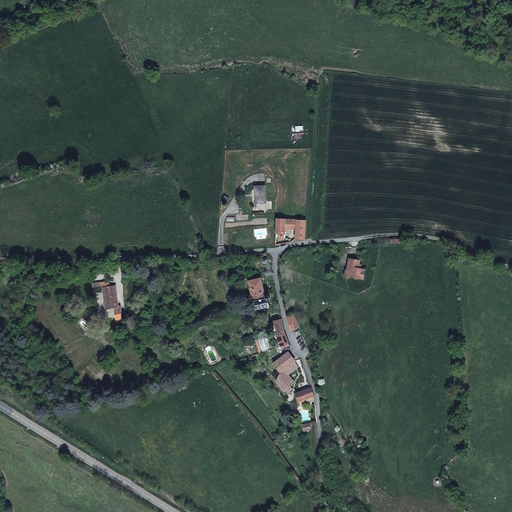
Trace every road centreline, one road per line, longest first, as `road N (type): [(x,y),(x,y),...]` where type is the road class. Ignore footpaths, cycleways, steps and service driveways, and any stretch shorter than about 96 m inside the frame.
road 1 (residential): [(274,249),(87,261),(0,257)]
road 2 (residential): [(330,511),(318,403),(283,312),(274,249)]
road 3 (secondary): [(172,511),(0,406)]
road 4 (track): [(511,265),(408,234),(359,238)]
